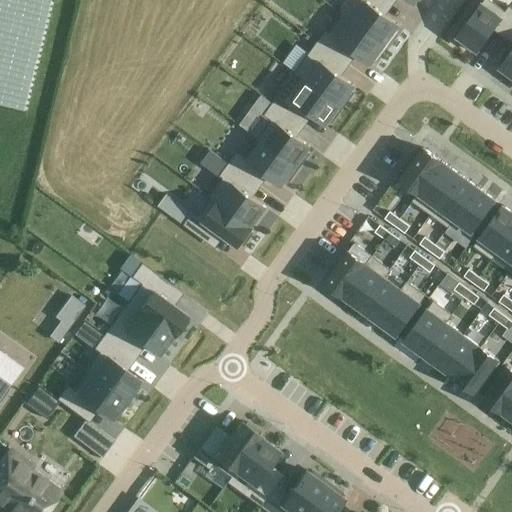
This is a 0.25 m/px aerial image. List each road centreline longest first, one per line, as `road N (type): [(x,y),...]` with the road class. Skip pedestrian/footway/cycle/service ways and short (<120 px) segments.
road 1 (residential): [(418,85),(269,283),(265,311),(230,369)]
road 2 (residential): [(230,369),(415,511)]
road 3 (residential): [(230,369),(201,382),(108,511)]
